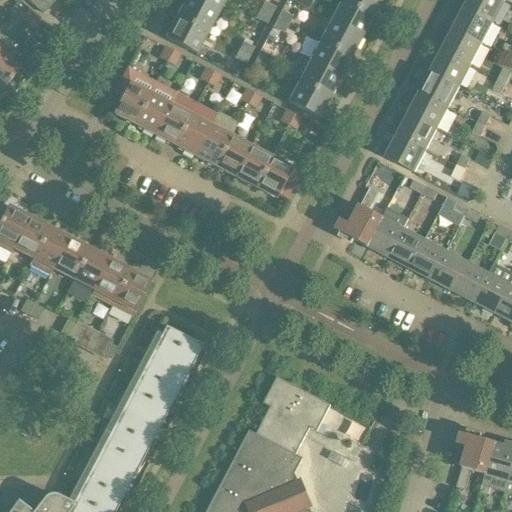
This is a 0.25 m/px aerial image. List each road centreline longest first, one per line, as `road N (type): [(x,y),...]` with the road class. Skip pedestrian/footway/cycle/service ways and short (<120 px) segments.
road 1 (residential): [(200,256),(20,157)]
road 2 (residential): [(20,157),(114,0)]
road 3 (residential): [(421,511),(460,391)]
